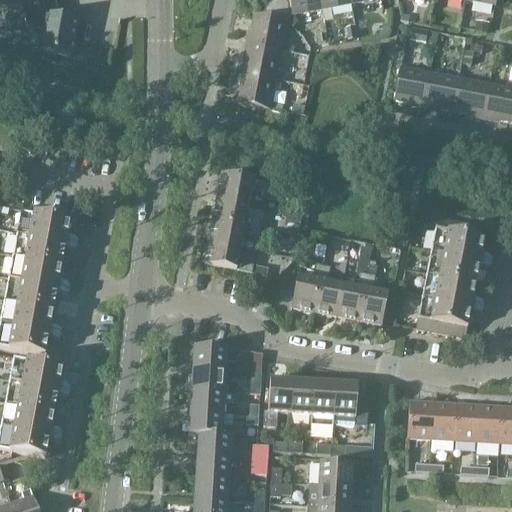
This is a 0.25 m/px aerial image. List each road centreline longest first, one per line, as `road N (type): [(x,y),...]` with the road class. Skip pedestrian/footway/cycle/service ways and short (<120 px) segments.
road 1 (residential): [(484,366),(473,376),(444,378),(277,347),(230,313),(141,297)]
road 2 (unclassified): [(141,297),(158,71)]
road 3 (unclassified): [(114,511),(141,297)]
road 4 (unknown): [(384,367),(385,511)]
road 5 (residential): [(484,366),(511,240)]
